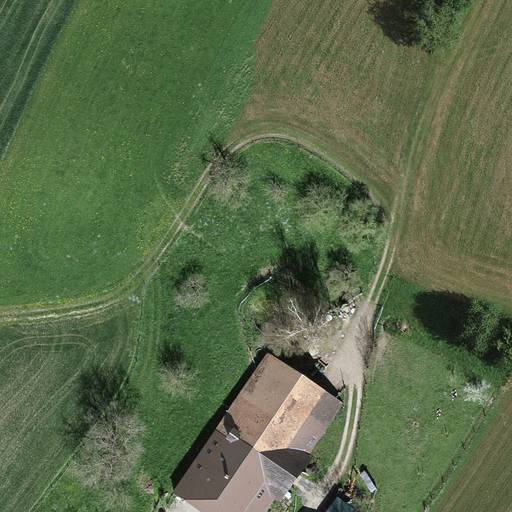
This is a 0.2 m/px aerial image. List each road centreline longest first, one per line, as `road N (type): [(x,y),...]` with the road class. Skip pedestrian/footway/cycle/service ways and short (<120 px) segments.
road 1 (track): [(0,313),(126,286),(225,149),(273,130),(311,142),(371,193),(388,219),(388,236),(348,368),(338,456),(307,511)]
road 2 (track): [(388,236),(442,78),(484,0)]
